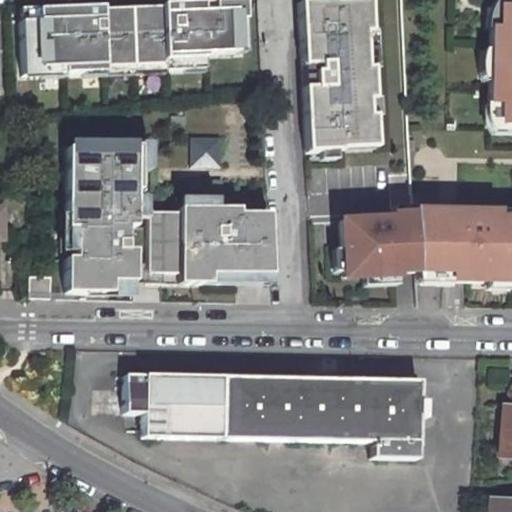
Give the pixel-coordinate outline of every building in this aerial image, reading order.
[(484,23),(485,31),(489,31),(489,29),(497,29),(497,8),(511,7),(511,0),(495,1),(494,2),(492,3),(487,13),(484,23)] [(202,57),(232,55),(231,23),(241,22),(240,3),(208,4),(209,13),(199,14),(198,5),(176,6),(158,7),(158,9),(97,11),(97,9),(59,11),(32,12),(33,23),(16,24),(19,78),(38,77),(38,71),(59,70),(59,76),(79,76),(79,69),(99,68),(161,66),(161,72),(181,72),(181,65),(202,64),(202,57)] [(372,151),(365,3),(296,4),(298,56),(302,56),(303,90),(300,90),(303,154),(372,151)] [(511,7),(497,8),(497,29),(489,29),(488,84),(488,103),(488,105),(499,106),(499,127),(511,127),(511,7)] [(489,50),(481,50),(479,64),(479,75),(480,84),(488,84),(489,50)] [(488,103),(483,103),(483,104),(483,111),(485,121),(489,130),(492,135),(511,135),(511,127),(499,127),(499,106),(488,105),(488,103)] [(217,140),(187,140),(188,169),(218,169),(217,140)] [(108,292),(131,292),(131,260),(119,259),(119,252),(122,252),(123,229),(131,230),(132,192),(136,192),(135,148),(82,147),(82,150),(63,150),(62,231),(71,231),(71,261),(62,260),(62,295),(108,296),(108,292)] [(511,221),(494,222),(494,215),(437,215),(437,198),(409,197),(410,217),(412,275),(412,276),(461,276),(461,285),(511,286),(511,277),(511,276),(511,221)] [(143,253),(143,287),(206,287),(206,277),(268,277),(265,216),(235,215),(235,211),(175,210),(175,215),(143,215),(143,242),(158,242),(158,249),(156,250),(156,253),(143,253)] [(339,278),(412,275),(410,217),(389,218),(390,222),(337,224),(339,278)] [(26,279),(26,301),(47,301),(48,279),(26,279)] [(139,411),(138,437),(296,441),(363,443),(363,459),(410,461),(411,421),(420,421),(421,402),(411,402),(412,384),(120,376),(119,410),(139,411)] [(511,410),(501,410),(500,455),(511,455),(511,410)] [(511,511),(511,500),(490,500),(489,511),(511,511)]
